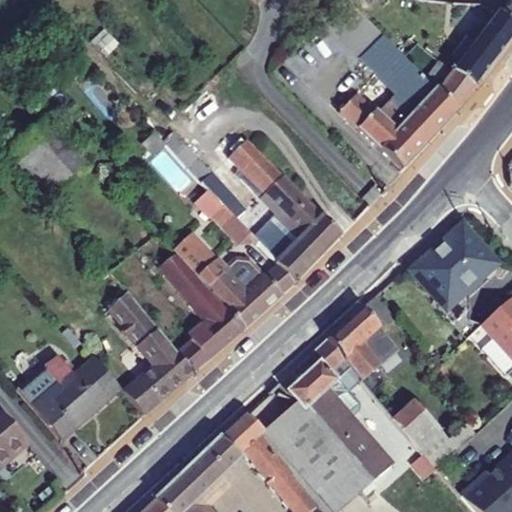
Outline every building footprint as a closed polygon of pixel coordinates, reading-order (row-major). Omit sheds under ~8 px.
[(511,0),(503,0),(428,94),(452,114),(511,36),(511,0)] [(354,99),(336,119),(399,176),(452,114),(428,94),(337,1),(328,11),(370,52),(359,64),(394,101),(400,100),(415,114),(409,120),(392,105),(386,106),(375,118),(354,99)] [(85,170),(43,121),(2,156),(44,204),(85,170)] [(299,240),(274,264),(291,282),(337,238),(238,134),(222,150),(229,156),(223,161),(299,240)] [(168,136),(160,143),(184,169),(199,184),(206,178),(168,136)] [(205,191),(237,225),(243,218),(206,178),(199,184),(205,191)] [(237,225),(205,191),(192,203),(205,217),(207,215),(226,236),(238,225),(237,225)] [(213,259),(190,233),(168,252),(171,255),(176,261),(191,248),(207,265),(213,259)] [(459,233),(408,276),(441,314),(492,271),(459,233)] [(222,269),(213,259),(207,265),(191,248),(176,261),(240,331),(278,294),(262,276),(248,262),(231,261),(222,269)] [(176,261),(171,255),(157,269),(207,324),(200,330),(198,327),(185,338),(187,342),(204,362),(240,331),(176,261)] [(262,276),(279,294),(291,282),(274,264),(262,276)] [(125,298),(105,316),(151,369),(135,383),(155,405),(190,374),(173,354),(125,298)] [(390,322),(369,300),(321,344),(344,373),(356,387),(393,354),(376,335),(390,322)] [(511,304),(508,300),(477,326),(511,366),(511,304)] [(173,354),(190,374),(204,362),(187,342),(173,354)] [(321,344),(305,359),(313,367),(330,385),(344,373),(321,344)] [(50,361),(12,394),(53,443),(114,391),(87,360),(66,379),(50,361)] [(330,385),(313,367),(279,397),(288,407),(295,415),(297,413),(360,483),(380,467),(317,397),(330,385)] [(121,395),(140,418),(155,405),(135,383),(121,395)] [(440,443),(407,405),(387,424),(430,473),(469,437),(460,426),(440,443)] [(269,424),(254,406),(239,419),(256,438),(250,443),(306,511),(338,511),(364,488),(360,483),(297,413),(295,415),(288,407),(269,424)] [(0,459),(20,443),(0,417),(0,459)] [(256,438),(239,419),(234,424),(250,443),(256,438)] [(306,511),(250,443),(234,424),(148,507),(152,511),(306,511)] [(454,499),(464,511),(511,511),(511,459),(509,457),(488,476),(490,477),(484,482),(480,476),(454,499)] [(384,471),(380,467),(360,483),(364,488),(384,471)]
